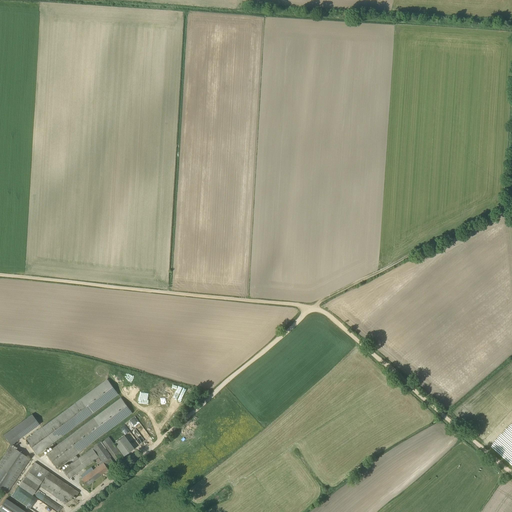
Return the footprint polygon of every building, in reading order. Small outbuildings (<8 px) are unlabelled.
[(118,394),(107,379),(25,439),(36,455),(118,394)] [(132,413),(121,398),(45,453),(57,469),(132,413)] [(8,432),(3,435),(10,445),(24,435),(33,428),(39,424),(32,414),(15,426),(9,430),(8,432)] [(134,448),(124,435),(114,443),(124,456),(134,448)] [(109,458),(111,456),(109,453),(105,448),(106,448),(117,463),(124,458),(109,437),(102,442),(101,441),(62,470),(69,479),(98,457),(101,461),(96,464),(97,466),(93,469),(91,467),(80,475),(87,485),(114,465),(109,458)] [(10,446),(0,460),(0,487),(7,492),(30,459),(10,446)] [(34,463),(18,486),(32,495),(38,486),(60,500),(62,497),(63,497),(69,501),(74,494),(76,495),(78,492),(34,463)] [(25,511),(6,499),(0,507),(0,511),(25,511)]
